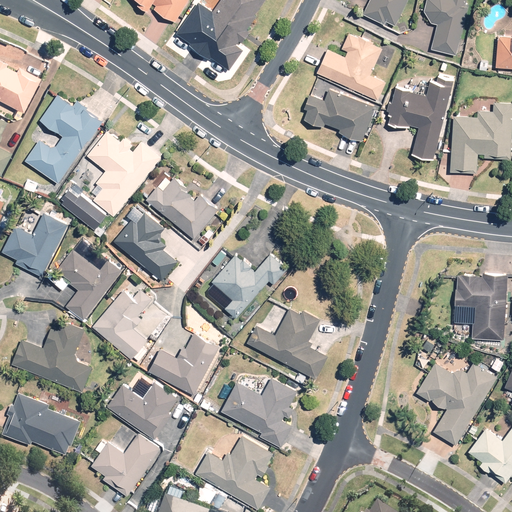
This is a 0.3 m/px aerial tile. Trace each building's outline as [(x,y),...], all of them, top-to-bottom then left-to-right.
[(179,19),(189,0),(140,0),(140,2),(150,8),(153,4),(179,19)] [(256,14),(265,0),(221,0),(216,8),(220,11),(210,26),(205,23),(192,43),(212,57),(217,50),(226,56),(234,45),(237,47),(259,16),(256,14)] [(371,0),(365,12),(386,22),(387,18),(398,23),(409,0),(371,0)] [(458,53),(470,3),(468,2),(468,0),(428,0),(426,11),(433,20),(440,22),(434,47),(458,53)] [(329,47),(319,71),(380,98),(388,80),(372,73),(384,46),(374,42),(375,40),(361,33),(360,35),(352,32),(345,46),(350,49),(347,55),(329,47)] [(511,34),(501,34),(498,64),(511,65),(511,34)] [(0,97),(24,110),(41,76),(19,66),(18,69),(6,63),(7,60),(0,56),(0,97)] [(436,157),(456,78),(440,74),(439,80),(433,78),(429,94),(413,90),(413,89),(398,85),(391,112),(393,112),(391,120),(411,126),(412,122),(421,124),(414,151),(436,157)] [(377,104),(330,86),(326,98),(312,92),(307,106),(310,107),(306,117),(326,124),(327,121),(343,127),(342,130),(364,138),(377,104)] [(27,158),(60,179),(102,117),(88,107),(90,104),(78,96),(75,102),(59,91),(41,116),(66,133),(56,147),(41,137),(27,158)] [(511,157),(511,100),(496,100),(496,110),(480,109),(479,115),(456,114),(453,169),(478,170),(479,152),(487,152),(487,156),(511,157)] [(0,172),(1,172),(12,151),(0,144),(0,136),(9,120),(0,115),(0,172)] [(96,198),(115,213),(162,155),(142,139),(135,149),(131,146),(134,142),(125,134),(122,138),(109,128),(90,152),(108,167),(98,179),(106,185),(96,198)] [(159,182),(148,196),(196,235),(220,206),(202,191),(196,198),(192,194),(194,191),(182,181),(183,180),(176,175),(165,188),(159,182)] [(41,185),(27,178),(24,185),(38,192),(41,185)] [(116,237),(163,277),(179,258),(164,246),(168,242),(160,235),(167,226),(146,209),(139,218),(135,214),(116,237)] [(43,272),(69,222),(46,210),(35,232),(17,223),(4,249),(19,256),(18,259),(43,272)] [(68,303),(85,316),(122,268),(109,257),(102,266),(75,245),(59,267),(73,277),(72,279),(81,286),(68,303)] [(218,266),(228,253),(222,249),(212,262),(218,266)] [(237,252),(213,278),(235,296),(227,306),(238,315),(271,277),(276,281),(288,266),(271,251),(256,268),(237,252)] [(504,338),(508,272),(460,269),(458,303),(476,304),(474,336),(504,338)] [(127,287),(95,323),(133,356),(149,337),(135,325),(143,316),(139,312),(154,296),(142,286),(135,294),(127,287)] [(258,323),(250,339),(318,375),(330,353),(309,342),(323,317),(293,301),(277,332),(258,323)] [(24,337),(14,361),(83,389),(93,365),(79,359),(77,351),(87,327),(63,317),(59,327),(54,325),(45,345),(24,337)] [(242,328),(231,318),(224,327),(235,336),(242,328)] [(195,392),(221,343),(196,330),(187,346),(184,345),(179,355),(162,346),(150,368),(195,392)] [(457,442),(499,375),(474,360),(469,370),(464,367),(458,363),(453,371),(437,361),(419,388),(448,406),(435,428),(457,442)] [(308,377),(297,371),(293,379),(303,385),(308,377)] [(239,380),(224,407),(264,429),(262,432),(283,444),(295,423),(284,417),(287,413),(290,415),(295,406),(292,404),(299,390),(273,376),(264,393),(239,380)] [(124,381),(110,402),(156,435),(173,411),(170,409),(181,394),(156,378),(145,395),(124,381)] [(33,438),(67,451),(80,418),(49,406),(50,402),(20,391),(5,430),(32,441),(33,438)] [(483,462),(507,480),(511,472),(511,427),(504,438),(487,426),(471,449),(485,459),(483,462)] [(129,492),(162,446),(139,430),(126,449),(110,439),(94,463),(108,472),(105,476),(129,492)] [(210,449),(198,469),(260,506),(272,486),(256,477),(259,472),(263,474),(276,452),(244,433),(233,451),(229,449),(224,457),(210,449)] [(229,511),(167,489),(158,511),(229,511)] [(395,511),(376,499),(369,511),(366,509),(363,511),(395,511)]
